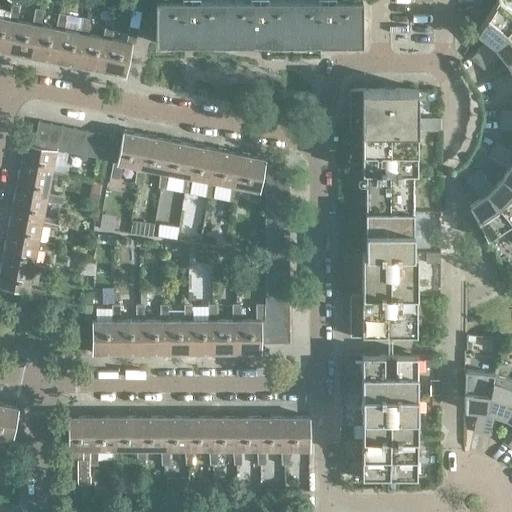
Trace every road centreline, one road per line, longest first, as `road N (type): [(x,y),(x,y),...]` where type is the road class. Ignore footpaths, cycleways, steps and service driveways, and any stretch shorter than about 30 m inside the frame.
road 1 (residential): [(0,129),(9,80),(318,139)]
road 2 (residential): [(43,382),(321,386)]
road 3 (residential): [(318,139),(321,386)]
road 4 (residential): [(456,511),(329,503),(321,386)]
road 5 (residential): [(42,511),(43,382)]
road 6 (residential): [(381,62),(337,64),(318,139)]
